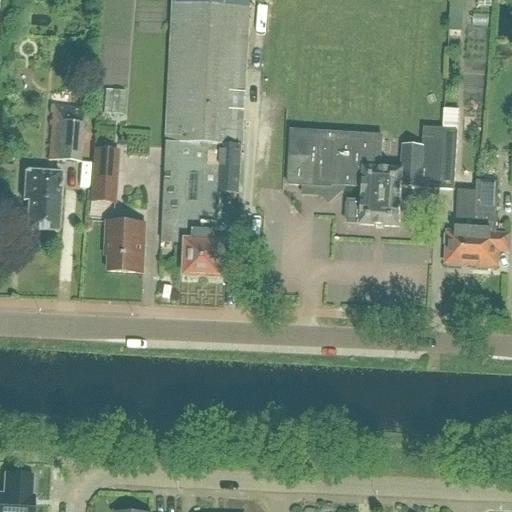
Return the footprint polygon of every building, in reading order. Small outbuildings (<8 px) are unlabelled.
[(173,0),(167,144),(162,242),(187,244),(185,244),(185,246),(187,246),(185,276),(183,276),(183,278),(188,278),(191,281),(198,282),(201,279),(205,279),(207,282),(215,283),(218,279),(223,280),(223,278),(221,278),(222,276),(233,277),(233,261),(222,260),(223,247),(225,247),(225,246),(217,246),(220,196),(239,197),(246,0),(173,0)] [(118,65),(136,68),(138,56),(120,53),(118,65)] [(447,126),(463,126),(463,110),(447,109),(447,126)] [(50,112),(47,162),(79,164),(81,123),(80,123),(80,113),(50,112)] [(291,133),(288,187),(305,188),(305,197),(323,198),(326,202),(329,205),(345,191),(345,189),(362,190),(361,205),(349,204),(347,226),(360,227),(399,230),(402,190),(421,191),(424,149),(403,147),(401,172),(380,171),(382,139),(291,133)] [(441,133),(438,192),(453,193),(456,134),(441,133)] [(260,164),(261,139),(250,139),(250,164),(260,164)] [(93,152),(90,204),(114,205),(117,153),(93,152)] [(57,234),(61,176),(25,174),(23,203),(28,204),(26,232),(57,234)] [(475,194),(471,268),(481,268),(481,270),(493,271),(493,269),(496,269),(497,253),(508,254),(509,238),(495,237),(498,185),(475,183),(475,194)] [(471,268),(475,194),(457,193),(455,235),(447,235),(447,238),(444,238),(444,247),(446,247),(445,266),(449,267),(449,269),(460,269),(460,267),(471,268)] [(106,258),(109,258),(108,274),(144,275),(146,226),(107,224),(106,258)] [(357,265),(379,266),(380,249),(358,248),(357,265)] [(0,511),(32,511),(33,507),(30,507),(31,499),(33,500),(33,498),(31,498),(32,478),(4,477),(3,497),(0,496),(0,511)]
